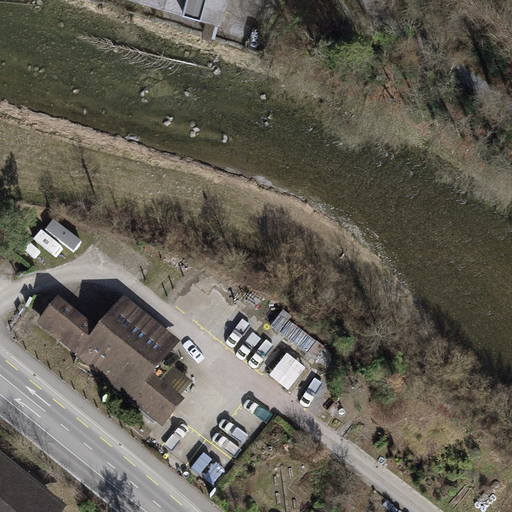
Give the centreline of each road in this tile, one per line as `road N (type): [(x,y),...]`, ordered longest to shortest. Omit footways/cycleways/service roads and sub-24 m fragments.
road 1 (track): [(0,301),(27,285),(112,268),(427,511)]
road 2 (primary): [(158,511),(0,381)]
